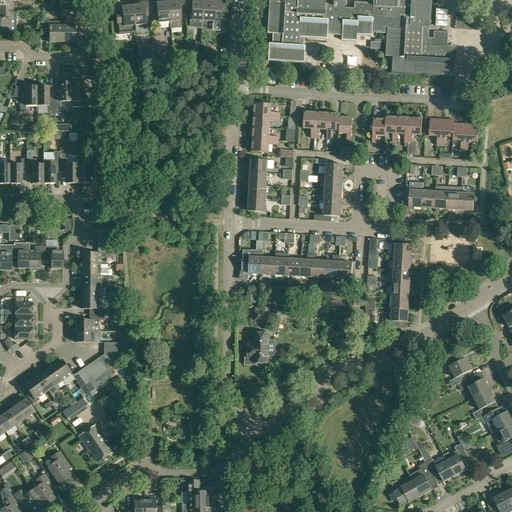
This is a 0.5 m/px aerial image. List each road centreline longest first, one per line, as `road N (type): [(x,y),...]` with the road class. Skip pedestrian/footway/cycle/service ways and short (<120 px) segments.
road 1 (residential): [(251,433),(343,368),(473,303)]
road 2 (residential): [(251,433),(226,396),(231,225)]
road 3 (residential): [(48,302),(60,291),(66,255),(81,233),(82,200),(0,218)]
road 4 (residential): [(74,511),(134,471),(229,471)]
road 5 (residential): [(0,46),(32,66),(77,68),(98,41),(99,0)]
road 6 (residential): [(231,225),(238,90)]
road 7 (residential): [(357,229),(231,225)]
road 8 (residential): [(238,90),(359,99)]
